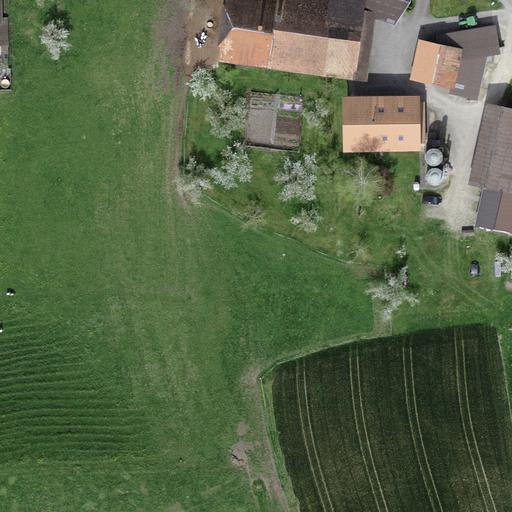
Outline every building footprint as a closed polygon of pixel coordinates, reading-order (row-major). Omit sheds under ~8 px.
[(230,0),(221,59),(366,79),(372,14),(395,22),(402,0),(230,0)] [(497,52),(492,33),(434,42),(462,49),(460,58),(497,52)] [(434,42),(420,39),(410,79),(452,89),(460,58),(462,49),(434,42)] [(423,93),(346,95),(347,147),(424,145),(423,93)] [(511,231),(511,107),(489,102),(469,181),(487,186),(477,223),(511,231)]
